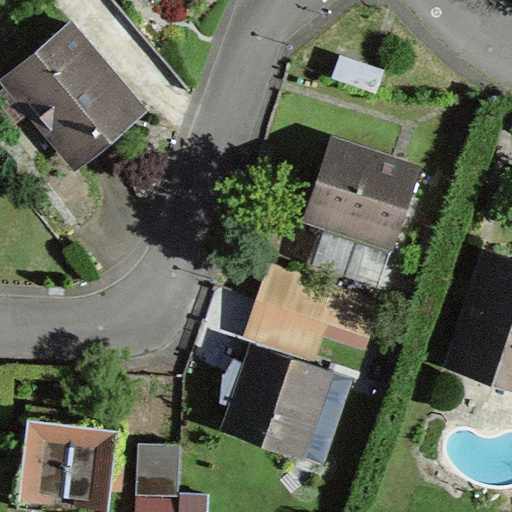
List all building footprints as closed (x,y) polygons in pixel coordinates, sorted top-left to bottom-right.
[(130,104),(67,26),(10,73),(74,150),(100,128),(130,104)] [(319,178),(308,214),(395,241),(418,166),(331,139),(319,178)] [(490,289),(501,258),(489,254),(479,285),(490,289)] [(330,278),(272,258),(260,293),(319,312),(330,278)] [(511,361),(511,261),(501,258),(490,289),(479,285),(453,361),(495,376),(501,358),(511,361)] [(260,293),(248,327),(307,347),(319,312),(260,293)] [(225,425),(298,450),(327,365),(254,340),(241,378),(225,425)] [(511,361),(501,358),(495,376),(511,381),(511,361)] [(327,365),(298,450),(322,458),(351,373),(327,365)] [(28,404),(17,504),(88,511),(107,511),(118,414),(88,411),(87,421),(74,419),(58,417),(59,407),(28,404)] [(177,492),(180,440),(138,438),(135,489),(177,492)] [(138,511),(176,511),(177,502),(140,499),(138,511)]
